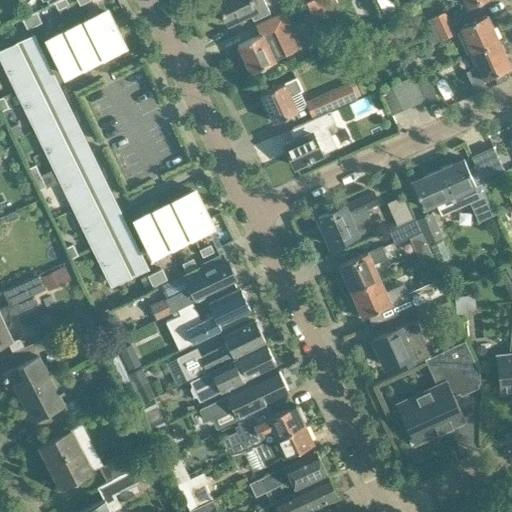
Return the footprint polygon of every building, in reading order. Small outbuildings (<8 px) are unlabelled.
[(66,0),(58,0),(54,2),(58,9),(69,4),(66,0)] [(216,0),(227,23),(249,13),(253,20),(269,13),(263,0),(216,0)] [(328,0),(311,0),(307,2),(312,15),(331,7),(328,0)] [(392,0),(377,0),(383,12),(397,6),(395,1),(392,0)] [(104,55),(124,45),(106,9),(86,19),(104,55)] [(36,11),(29,15),(34,26),(41,22),(36,11)] [(250,72),(268,63),(300,47),(283,11),(255,24),(260,34),(237,45),(250,72)] [(422,21),(427,32),(449,23),(445,12),(422,21)] [(486,14),(468,23),(460,27),(472,53),(498,41),(486,14)] [(34,26),(29,15),(22,18),(27,29),(34,26)] [(86,19),(67,28),(84,65),(104,55),(86,19)] [(427,32),(424,34),(429,44),(454,34),(449,23),(427,32)] [(366,42),(376,53),(390,40),(389,39),(393,36),(385,26),(366,42)] [(46,38),(64,75),(84,65),(67,28),(46,38)] [(33,36),(0,51),(0,54),(17,89),(51,73),(33,36)] [(477,65),(465,71),(471,84),(493,74),(502,70),(510,66),(498,41),(472,53),(477,65)] [(502,70),(493,74),(497,84),(506,79),(502,70)] [(51,73),(17,89),(35,126),(69,109),(51,73)] [(425,105),(437,100),(426,74),(415,79),(413,75),(412,76),(413,80),(422,99),(425,105)] [(412,76),(401,81),(412,104),(422,99),(413,80),(412,76)] [(295,77),(278,85),(260,94),(273,121),(297,110),(291,96),(302,91),(295,77)] [(401,109),(412,104),(401,81),(391,86),(401,109)] [(356,97),(349,83),(305,102),(312,117),(356,97)] [(380,91),(382,96),(391,114),(401,109),(391,86),(380,91)] [(306,134),(284,144),(294,166),(336,147),(326,126),(335,122),(330,111),(302,124),(306,134)] [(11,114),(4,118),(9,128),(16,124),(11,114)] [(89,151),(71,115),(37,131),(55,168),(89,151)] [(19,123),(11,127),(17,139),(24,135),(19,123)] [(471,156),(475,165),(481,178),(502,168),(493,146),(471,156)] [(55,168),(32,180),(38,190),(45,186),(46,187),(61,180),(73,205),(107,188),(89,152),(55,168)] [(463,158),(437,170),(411,181),(419,199),(423,209),(436,204),(439,211),(441,214),(468,202),(477,221),(493,214),(482,190),(486,189),(481,178),(475,165),(468,169),(463,158)] [(40,175),(34,164),(27,167),(33,179),(40,175)] [(187,193),(174,199),(192,235),(212,225),(199,198),(198,198),(194,190),(188,193),(187,193)] [(330,246),(349,238),(373,227),(365,209),(378,203),(373,192),(317,217),(330,246)] [(128,230),(110,193),(76,210),(94,247),(128,230)] [(192,235),(174,199),(155,209),(172,245),(192,235)] [(172,245),(155,209),(134,218),(152,255),(172,245)] [(14,210),(5,214),(8,221),(17,217),(14,210)] [(433,213),(415,221),(420,232),(425,244),(443,236),(442,235),(433,213)] [(420,232),(415,221),(412,222),(411,220),(388,230),(394,243),(420,232)] [(146,267),(128,230),(94,247),(112,283),(146,267)] [(72,244),(64,248),(70,258),(77,255),(72,244)] [(210,245),(199,250),(203,257),(213,252),(210,245)] [(339,264),(350,291),(379,278),(373,264),(386,257),(381,246),(367,252),(367,251),(339,264)] [(187,287),(164,298),(171,313),(179,309),(192,303),(195,302),(194,299),(236,279),(226,259),(223,260),(221,256),(202,265),(204,269),(183,279),(187,287)] [(192,258),(182,263),(185,271),(196,266),(192,258)] [(40,275),(47,290),(71,279),(64,264),(40,275)] [(162,268),(154,272),(160,283),(167,279),(162,268)] [(160,283),(154,272),(147,275),(153,286),(160,283)] [(38,274),(2,291),(8,305),(45,288),(38,274)] [(379,278),(350,291),(362,316),(367,314),(372,325),(412,307),(413,306),(406,292),(402,283),(399,285),(385,291),(380,279),(379,278)] [(437,279),(406,292),(413,306),(443,292),(437,279)] [(192,303),(179,309),(181,313),(166,320),(167,323),(178,347),(220,327),(219,324),(250,309),(240,288),(208,303),(214,315),(201,321),(192,303)] [(413,306),(412,307),(418,320),(438,312),(449,306),(443,292),(413,306)] [(113,307),(98,314),(112,342),(119,338),(127,334),(113,307)] [(0,342),(12,337),(0,310),(0,342)] [(265,341),(255,320),(223,335),(228,343),(200,357),(195,347),(176,357),(187,378),(206,369),(265,341)] [(398,327),(390,330),(372,339),(384,366),(395,361),(399,370),(415,363),(430,356),(419,330),(420,330),(416,320),(399,328),(398,327)] [(54,342),(50,333),(32,343),(36,351),(54,342)] [(396,404),(414,444),(438,433),(439,435),(453,428),(452,426),(465,420),(453,395),(480,383),(479,372),(465,340),(433,355),(445,381),(396,404)] [(131,343),(120,349),(128,367),(140,361),(131,343)] [(248,352),(189,381),(190,384),(189,389),(193,396),(196,397),(198,400),(275,364),(266,344),(248,352)] [(511,344),(511,354),(496,356),(500,392),(511,390),(511,344)] [(38,354),(19,364),(1,373),(11,392),(20,387),(23,394),(62,374),(54,360),(44,365),(38,354)] [(141,368),(129,374),(135,386),(142,401),(142,402),(155,396),(147,380),(141,368)] [(278,371),(205,406),(210,417),(231,407),(234,416),(259,405),(288,391),(278,371)] [(62,374),(23,394),(26,400),(17,404),(27,423),(64,404),(58,393),(69,387),(62,374)] [(155,396),(144,402),(147,407),(158,402),(155,396)] [(225,436),(222,437),(227,447),(231,456),(242,451),(243,451),(255,446),(304,423),(294,404),(276,413),(274,414),(270,406),(224,430),(225,436)] [(165,417),(154,422),(156,427),(165,423),(167,422),(165,417)] [(166,423),(153,430),(166,457),(176,452),(176,450),(179,449),(166,423)] [(304,423),(255,446),(263,465),(313,443),(304,423)] [(71,427),(38,444),(60,487),(93,470),(71,427)] [(139,446),(99,467),(107,482),(146,461),(139,446)] [(287,463),(263,475),(249,481),(256,495),(291,478),(295,486),(326,471),(316,450),(288,464),(287,463)] [(176,452),(166,457),(178,481),(188,475),(176,452)] [(102,500),(78,511),(111,511),(120,507),(114,494),(113,493),(143,479),(144,481),(169,467),(162,454),(96,489),(102,500)] [(203,472),(178,484),(190,508),(201,503),(212,498),(204,483),(208,482),(203,472)] [(245,475),(235,480),(238,486),(248,482),(245,475)] [(328,476),(258,509),(259,511),(317,511),(323,510),(320,504),(338,495),(328,476)]
